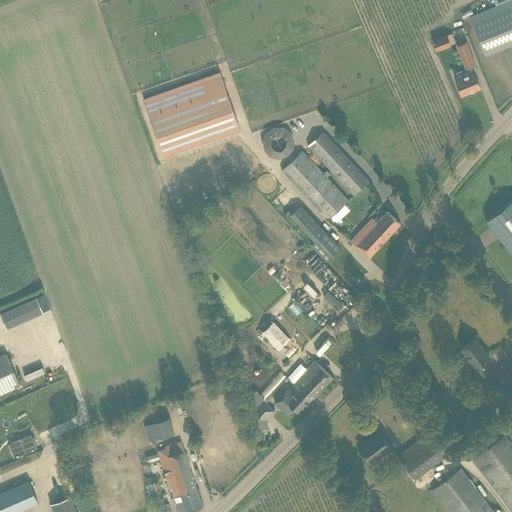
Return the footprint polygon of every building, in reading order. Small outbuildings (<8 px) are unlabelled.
[(511,44),(511,0),(498,0),(500,4),(469,16),(485,55),(511,44)] [(439,38),(432,41),(436,50),(443,48),(439,38)] [(469,73),(455,79),(461,95),(480,88),(474,72),(477,70),(474,64),(475,64),(466,42),(456,45),(465,68),(466,68),(469,73)] [(143,98),(163,155),(239,128),(219,72),(143,98)] [(292,129),(262,127),(260,154),(291,155),(292,129)] [(308,146),(354,195),(370,180),(323,131),(308,146)] [(348,200),(342,193),(333,183),(327,177),(330,174),(327,170),(324,173),(303,150),(281,170),(327,220),(348,200)] [(273,177),(268,169),(258,175),(263,183),(273,177)] [(511,199),(486,221),(511,253),(511,199)] [(350,242),(368,258),(400,224),(386,211),(376,222),(372,218),(350,242)] [(315,241),(311,244),(326,261),(340,248),(325,232),(315,241)] [(340,297),(347,289),(342,284),(334,293),(340,297)] [(362,301),(369,303),(372,293),(365,291),(362,301)] [(36,297),(0,313),(0,314),(6,328),(43,312),(36,297)] [(276,351),(289,339),(270,318),(258,330),(276,351)] [(472,364),(470,365),(480,378),(490,369),(485,362),(490,359),(474,338),(461,349),(472,364)] [(5,353),(0,354),(0,393),(20,385),(5,353)] [(315,360),(293,384),(311,400),(332,377),(315,360)] [(297,413),(309,400),(310,401),(311,400),(293,384),(275,403),(284,411),(288,414),(293,409),(297,413)] [(506,405),(511,401),(511,392),(496,404),(501,412),(507,407),(506,405)] [(249,416),(255,433),(265,429),(262,420),(264,420),(273,410),(262,400),(249,416)] [(154,422),(144,425),(149,441),(159,438),(154,422)] [(397,456),(415,479),(449,454),(431,430),(397,456)] [(359,449),(369,462),(377,456),(381,453),(383,455),(392,448),(386,441),(380,433),(359,449)] [(511,445),(504,434),(473,458),(511,509),(511,445)] [(184,511),(202,506),(181,441),(165,446),(166,448),(157,451),(169,488),(171,487),(179,511),(184,511)] [(224,444),(206,449),(213,474),(223,471),(219,462),(228,459),(224,444)] [(493,511),(488,505),(460,467),(432,489),(448,511),(493,511)] [(0,493),(0,511),(16,511),(38,503),(28,481),(0,493)] [(157,481),(150,483),(153,494),(161,492),(157,481)] [(76,511),(70,497),(51,505),(53,511),(76,511)]
